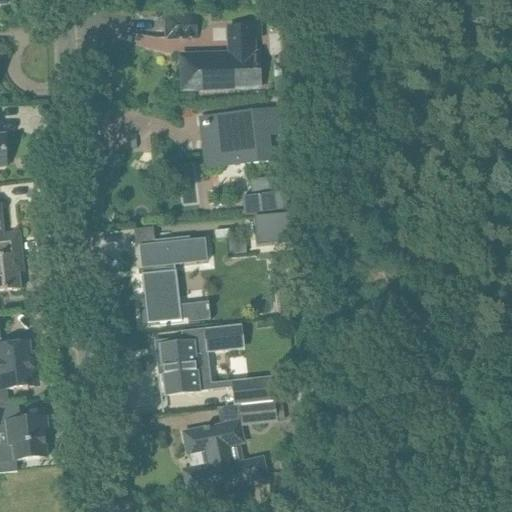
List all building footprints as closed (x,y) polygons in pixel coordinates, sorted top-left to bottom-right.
[(196,17),(166,18),(167,40),(197,39),(196,17)] [(260,41),(259,27),(229,28),(230,56),(187,57),(187,77),(182,77),(182,92),(261,89),(260,56),(254,56),(253,42),(260,41)] [(202,118),(208,170),(224,168),(224,165),(246,162),(246,166),(269,163),(266,136),(282,134),(279,110),(262,112),(263,120),(242,123),(242,124),(232,125),(231,115),(202,118)] [(283,178),(259,181),(261,196),(285,194),(283,178)] [(244,217),(287,213),(285,194),(261,196),(242,198),(244,217)] [(4,241),(0,205),(0,252),(1,258),(17,256),(15,240),(4,241)] [(287,219),(252,222),(254,248),(290,245),(287,219)] [(154,247),(139,248),(142,271),(144,271),(144,278),(142,278),(145,301),(140,301),(143,326),(149,325),(181,322),(176,274),(175,267),(208,264),(205,241),(190,243),(190,239),(153,243),(154,247)] [(0,293),(21,291),(17,256),(1,258),(0,252),(0,293)] [(182,340),(154,343),(157,367),(163,370),(166,397),(208,392),(208,387),(211,386),(210,369),(196,371),(194,351),(236,347),(234,329),(242,328),(242,326),(181,333),(182,340)] [(0,393),(7,393),(28,390),(28,389),(35,388),(35,386),(39,383),(38,374),(33,372),(33,370),(32,370),(29,344),(0,347),(0,393)] [(274,377),(231,382),(234,407),(277,402),(274,377)] [(316,400),(315,388),(297,390),(298,402),(306,401),(316,400)] [(7,393),(0,393),(0,408),(9,407),(7,393)] [(275,403),(239,407),(241,426),(277,423),(275,403)] [(7,423),(8,437),(9,447),(0,448),(0,475),(16,474),(15,463),(47,459),(42,420),(7,423)] [(188,498),(263,482),(268,481),(263,459),(234,465),(230,448),(245,444),(241,426),(221,429),(207,432),(203,430),(203,431),(184,435),(191,468),(182,470),(188,498)] [(286,475),(272,478),(277,498),(285,495),(294,493),(289,474),(286,475)]
